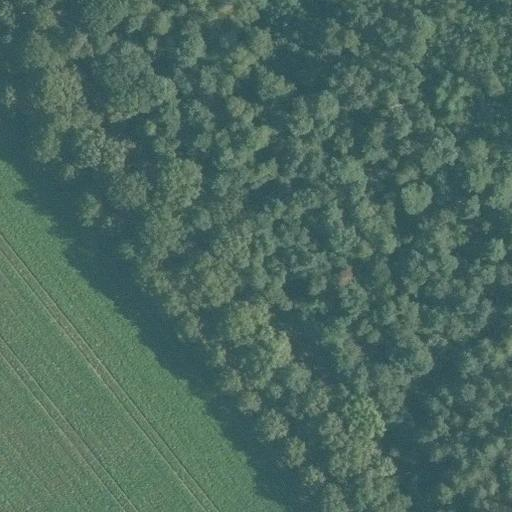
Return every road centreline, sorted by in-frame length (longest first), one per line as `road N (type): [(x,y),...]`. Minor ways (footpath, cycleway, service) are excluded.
road 1 (track): [(30,0),(432,511)]
road 2 (track): [(0,69),(351,511)]
road 3 (track): [(367,429),(511,266)]
